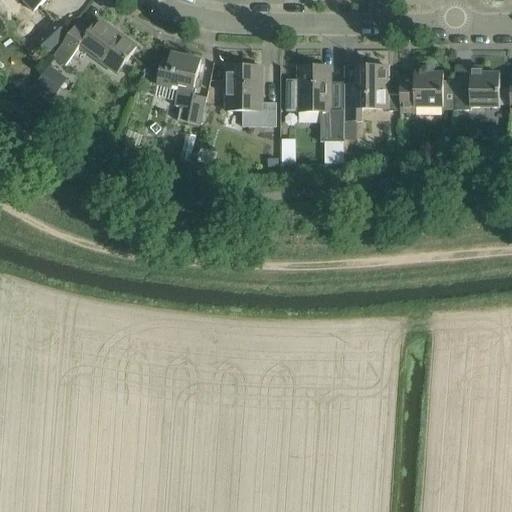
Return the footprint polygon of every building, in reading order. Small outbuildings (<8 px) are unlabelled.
[(22,0),(34,12),(41,5),(46,0),(22,0)] [(136,48),(98,20),(89,32),(77,24),(50,62),(59,68),(62,64),(65,67),(80,46),(118,74),(136,48)] [(68,35),(57,23),(36,42),(47,54),(68,35)] [(201,60),(171,53),(168,66),(162,64),(157,85),(172,89),(173,86),(178,87),(174,106),(191,110),(188,123),(201,126),(207,99),(195,96),(196,90),(194,90),(201,60)] [(48,66),(36,84),(47,92),(48,92),(60,75),(48,66)] [(261,67),(227,67),(227,68),(228,68),(228,112),(243,112),(243,128),(276,128),(277,104),(260,104),(260,68),(261,68),(261,67)] [(298,82),(287,82),(287,113),(298,113),(322,113),(322,121),(322,127),(321,142),(344,143),(344,141),(344,127),(344,122),(344,111),(330,111),(330,83),(330,69),(320,69),(320,67),(308,67),(308,68),(298,68),(298,82)] [(344,111),(344,122),(356,122),(361,122),(362,110),(388,110),(388,113),(400,113),(400,98),(400,92),(388,92),(388,88),(388,68),(362,68),(362,75),(356,75),(356,82),(356,87),(344,86),(344,111)] [(400,92),(400,98),(400,113),(415,113),(415,108),(441,109),(443,109),(443,107),(456,107),(456,103),(457,88),(457,85),(444,84),(444,74),(427,74),(427,68),(414,68),(414,78),(400,78),(400,92)] [(457,88),(456,103),(456,107),(456,111),(470,111),(470,109),(500,109),(500,106),(500,95),(500,90),(500,75),(482,75),(482,68),(476,68),(457,68),(457,85),(457,88)]
